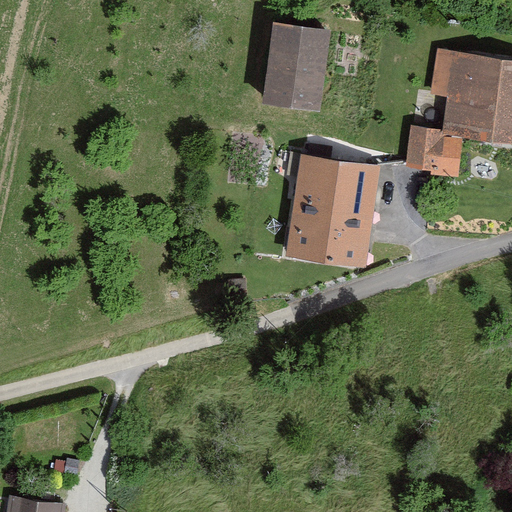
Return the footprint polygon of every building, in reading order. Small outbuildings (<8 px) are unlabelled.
[(338,29),(279,21),(269,101),(328,109),(338,29)] [(511,56),(440,46),(433,95),(456,98),(451,130),(470,133),(511,139),(511,56)] [(470,133),(451,130),(417,125),(410,165),(463,174),(470,133)] [(388,164),(308,152),(293,255),(373,267),(388,164)] [(64,511),(67,501),(12,492),(7,511),(64,511)]
